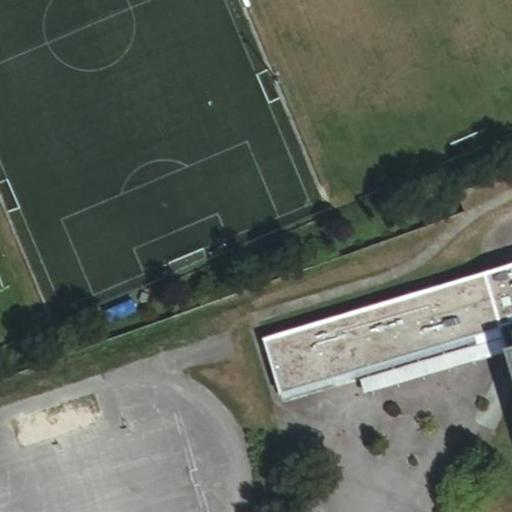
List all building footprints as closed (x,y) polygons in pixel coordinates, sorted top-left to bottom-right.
[(511,268),(274,337),(265,339),(266,343),(273,341),(278,357),(271,359),(282,395),(335,379),(332,372),(348,367),(350,374),(477,337),(487,334),(485,327),(500,323),(502,330),(509,352),(506,353),(507,354),(511,372),(511,268)] [(487,334),(502,330),(500,323),(485,327),(487,334)] [(479,346),(361,381),(365,396),(507,354),(506,353),(509,352),(502,330),(487,334),(477,337),(479,346)] [(266,343),(271,359),(278,357),(273,341),(266,343)] [(335,379),(350,374),(348,367),(332,372),(335,379)]
